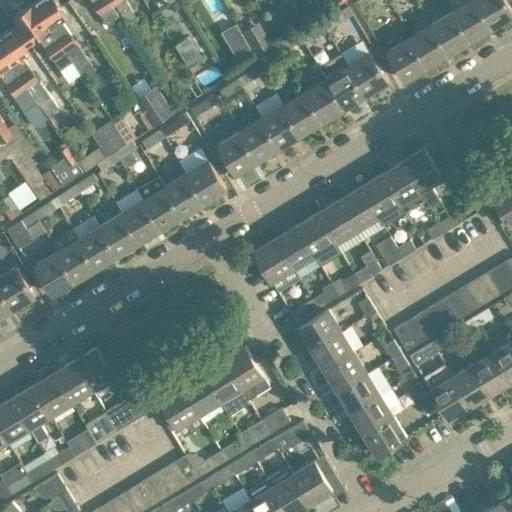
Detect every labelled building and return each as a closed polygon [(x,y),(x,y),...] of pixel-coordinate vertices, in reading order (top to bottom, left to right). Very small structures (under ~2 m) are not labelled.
[(58,0),(34,0),(32,2),(65,49),(77,66),(89,58),(63,19),(69,15),(58,0)] [(121,17),(113,4),(110,0),(93,0),(109,24),(121,17)] [(110,0),(113,4),(115,2),(128,21),(137,15),(127,0),(110,0)] [(477,0),(467,0),(453,8),(471,38),(492,25),(477,0)] [(477,0),(492,25),(511,12),(511,7),(507,0),(477,0)] [(18,21),(32,41),(37,38),(36,37),(39,35),(61,67),(72,60),(65,49),(32,2),(14,14),(18,21)] [(348,4),(322,21),(327,29),(354,12),(348,4)] [(432,21),(449,51),(471,38),(453,8),(432,21)] [(258,52),(273,44),(259,20),(244,29),(258,52)] [(28,86),(48,115),(60,107),(24,56),(30,52),(26,45),(32,41),(18,21),(0,33),(0,47),(27,87),(28,86)] [(236,21),(221,30),(236,56),(251,47),(236,21)] [(310,41),(327,29),(322,21),(305,32),(310,41)] [(410,34),(428,64),(449,51),(432,21),(410,34)] [(295,32),(276,44),(281,52),(300,40),(295,32)] [(189,34),(176,43),(189,63),(203,55),(189,34)] [(406,77),(428,64),(410,34),(388,48),(406,77)] [(348,63),(366,92),(388,79),(364,40),(343,53),(344,55),(348,63)] [(265,63),(281,52),(276,44),(259,55),(265,63)] [(43,110),(27,87),(0,47),(0,72),(3,70),(2,75),(32,118),(43,110)] [(327,76),(344,105),(366,92),(348,63),(344,55),(322,68),(327,76)] [(243,84),(251,97),(255,95),(251,89),(258,84),(254,77),(261,72),(256,64),(238,76),(243,84)] [(225,96),(243,84),(238,76),(220,87),(225,96)] [(305,89),(323,118),(344,105),(327,76),(305,89)] [(195,78),(190,82),(197,95),(203,91),(195,78)] [(141,106),(140,107),(152,126),(175,111),(157,83),(135,97),(141,106)] [(284,102),(301,131),(323,118),(305,89),(284,102)] [(213,92),(190,107),(196,115),(222,98),(219,93),(215,95),(213,92)] [(262,115),(280,144),(301,131),(284,102),(262,115)] [(112,118),(128,141),(133,138),(152,126),(140,107),(139,106),(115,122),(112,118)] [(187,110),(160,127),(165,135),(192,117),(187,110)] [(0,140),(1,142),(14,133),(0,113),(0,140)] [(241,128),(258,157),(280,144),(262,115),(241,128)] [(100,144),(99,144),(107,155),(115,150),(128,141),(112,118),(92,130),(100,144)] [(148,146),(165,135),(160,127),(143,138),(148,146)] [(236,171),(258,157),(241,128),(218,142),(236,171)] [(133,138),(128,141),(115,150),(120,158),(138,146),(133,138)] [(0,162),(10,156),(0,140),(0,162)] [(86,169),(98,161),(97,161),(107,155),(99,144),(97,146),(98,146),(79,159),(86,169)] [(403,158),(427,198),(431,205),(441,199),(431,182),(443,175),(425,145),(403,158)] [(187,170),(205,199),(227,186),(203,147),(181,160),(187,170)] [(97,161),(98,161),(102,169),(120,158),(115,150),(107,155),(97,161)] [(63,155),(50,165),(51,166),(62,183),(63,183),(84,170),(77,159),(69,164),(63,155)] [(381,171),(406,211),(427,198),(403,158),(381,171)] [(51,166),(42,173),(53,189),(62,183),(51,166)] [(94,170),(75,182),(80,190),(99,178),(94,170)] [(165,183),(183,213),(205,199),(187,170),(165,183)] [(360,184),(378,214),(379,214),(385,224),(406,211),(381,171),(360,184)] [(0,175),(0,188),(13,208),(14,207),(18,212),(23,209),(21,206),(17,201),(0,175)] [(510,223),(511,221),(511,180),(492,193),(510,223)] [(75,182),(54,196),(59,204),(64,202),(70,204),(78,198),(75,194),(80,190),(75,182)] [(144,196),(162,226),(183,213),(165,183),(144,196)] [(339,197),(357,227),(378,214),(360,184),(339,197)] [(43,226),(44,226),(48,223),(50,215),(48,212),(59,204),(54,196),(33,210),(43,226)] [(122,210),(140,239),(162,226),(144,196),(122,210)] [(318,209),(336,239),(357,227),(339,197),(318,209)] [(297,222),(315,252),(336,239),(318,209),(297,222)] [(46,229),(44,226),(43,226),(33,210),(8,227),(19,245),(46,229)] [(101,223),(119,252),(140,239),(122,210),(101,223)] [(440,219),(445,229),(459,221),(453,211),(440,219)] [(79,236),(97,265),(119,252),(101,223),(92,228),(86,219),(74,227),(79,236)] [(433,237),(445,229),(440,219),(427,227),(433,237)] [(276,235),(294,265),(315,252),(297,222),(276,235)] [(58,249),(75,278),(97,265),(79,236),(74,227),(53,240),(58,249)] [(389,263),(403,254),(397,245),(398,245),(391,234),(377,242),(385,256),(389,263)] [(272,278),(294,265),(276,235),(254,248),(272,278)] [(397,245),(403,254),(416,247),(411,237),(398,245),(397,245)] [(367,263),(355,271),(361,280),(383,267),(371,248),(362,254),(367,263)] [(53,292),(75,278),(58,249),(35,262),(53,292)] [(496,264),(510,285),(511,283),(511,266),(507,258),(496,264)] [(0,274),(0,284),(13,306),(35,293),(18,264),(0,274)] [(486,270),(499,292),(510,285),(496,264),(486,270)] [(476,276),(489,298),(499,292),(486,270),(476,276)] [(348,288),(361,280),(355,271),(350,274),(342,278),(348,288)] [(466,282),(479,304),(489,298),(476,276),(466,282)] [(326,289),(313,297),(319,306),(340,293),(332,280),(324,285),(326,289)] [(456,289),(469,310),(479,304),(466,282),(456,289)] [(0,314),(13,306),(0,284),(0,314)] [(445,295),(458,317),(469,310),(456,289),(445,295)] [(359,300),(367,313),(376,307),(368,294),(359,300)] [(435,301),(448,323),(458,317),(445,295),(435,301)] [(305,314),(319,306),(313,297),(300,305),(305,314)] [(425,307),(438,329),(448,323),(435,301),(425,307)] [(312,346),(342,328),(329,306),(299,324),(300,326),(297,328),(304,340),(308,338),(312,346)] [(474,314),(480,323),(493,315),(488,306),(474,314)] [(381,316),(376,307),(367,313),(367,314),(369,313),(371,318),(376,319),(381,316)] [(415,314),(428,335),(438,329),(425,307),(415,314)] [(404,320),(418,341),(428,335),(415,314),(404,320)] [(467,331),(480,323),(474,314),(462,322),(467,331)] [(407,348),(418,341),(404,320),(394,326),(407,348)] [(312,346),(325,367),(355,349),(342,328),(312,346)] [(432,340),(438,349),(451,341),(445,332),(432,340)] [(511,336),(495,347),(511,375),(511,336)] [(385,343),(392,356),(402,350),(394,337),(385,343)] [(425,357),(438,349),(432,340),(419,347),(425,357)] [(224,356),(251,400),(249,396),(270,384),(263,373),(263,372),(245,342),(224,356)] [(75,357),(93,387),(115,374),(97,344),(75,357)] [(474,360),(492,390),(511,378),(511,375),(495,347),(474,360)] [(325,367),(338,388),(368,370),(355,349),(325,367)] [(410,363),(402,350),(392,356),(400,369),(410,363)] [(203,368),(221,399),(229,413),(251,400),(224,356),(203,368)] [(54,370),(72,400),(93,387),(75,357),(54,370)] [(452,373),(471,403),(492,390),(474,360),(452,373)] [(449,416),(471,403),(452,373),(445,361),(423,374),(431,386),(449,416)] [(181,381),(199,411),(221,399),(203,368),(181,381)] [(33,383),(51,413),(72,400),(54,370),(33,383)] [(368,370),(338,388),(351,410),(381,392),(368,370)] [(410,385),(418,398),(427,392),(419,379),(410,385)] [(163,393),(160,394),(169,410),(163,414),(172,428),(199,411),(181,381),(169,389),(167,385),(161,389),(163,393)] [(11,396),(34,434),(35,433),(39,439),(48,433),(40,419),(51,413),(33,383),(11,396)] [(351,410),(364,431),(394,413),(381,392),(351,410)] [(435,405),(427,392),(418,398),(426,411),(435,405)] [(0,402),(0,424),(8,439),(13,447),(34,434),(11,396),(0,402)] [(107,409),(112,419),(112,418),(118,428),(147,410),(139,398),(132,403),(128,396),(107,409)] [(264,422),(269,431),(291,418),(283,405),(262,417),(264,422)] [(407,434),(394,413),(364,431),(377,453),(407,434)] [(105,435),(118,428),(112,418),(112,419),(100,426),(105,435)] [(256,439),(269,431),(264,422),(251,430),(256,439)] [(272,436),(278,445),(280,444),(283,449),(303,438),(294,423),(272,436)] [(0,443),(8,439),(0,424),(0,443)] [(70,444),(75,453),(97,440),(88,426),(67,439),(70,444)] [(272,436),(251,449),(257,458),(278,445),(272,436)] [(222,448),(227,457),(240,449),(234,440),(222,448)] [(49,456),(48,457),(54,466),(75,453),(70,444),(57,452),(49,447),(45,449),(49,456)] [(222,448),(193,465),(199,474),(227,457),(222,448)] [(251,449),(230,462),(236,471),(257,458),(251,449)] [(175,459),(188,481),(199,474),(193,465),(186,452),(175,459)] [(48,457),(27,470),(33,479),(54,466),(48,457)] [(293,470),(311,500),(333,487),(315,457),(293,470)] [(164,465),(178,487),(188,481),(175,459),(164,465)] [(230,462),(209,475),(215,484),(236,471),(230,462)] [(154,472),(167,494),(178,487),(164,465),(154,472)] [(3,477),(12,492),(33,479),(27,470),(15,477),(10,469),(2,474),(4,477),(3,477)] [(53,497),(58,493),(68,487),(58,470),(34,485),(38,491),(42,494),(47,496),(51,493),(53,497)] [(272,483),(289,511),(291,511),(311,500),(293,470),(272,483)] [(143,478),(156,500),(167,494),(154,472),(143,478)] [(209,475),(188,488),(193,497),(215,484),(209,475)] [(251,496),(260,511),(289,511),(272,483),(268,476),(246,489),(251,496)] [(0,499),(12,492),(3,477),(0,478),(0,499)] [(132,485),(145,507),(156,500),(143,478),(132,485)] [(229,509),(231,511),(260,511),(251,496),(246,489),(243,484),(223,496),(231,508),(229,509)] [(122,491),(134,511),(136,511),(145,507),(132,485),(122,491)] [(74,511),(80,507),(68,487),(58,493),(70,511),(74,511)] [(188,488),(167,500),(172,510),(193,497),(188,488)] [(490,496),(499,511),(511,511),(511,493),(510,491),(504,495),(501,489),(490,496)] [(111,498),(119,511),(134,511),(122,491),(111,498)] [(476,511),(499,511),(490,496),(480,502),(483,508),(476,511)] [(0,509),(0,511),(24,511),(13,498),(0,509)] [(100,504),(104,511),(119,511),(111,498),(100,504)] [(167,500),(147,511),(168,511),(172,510),(167,500)]
